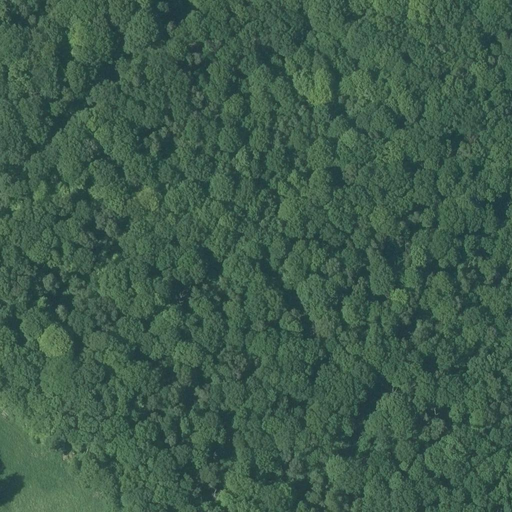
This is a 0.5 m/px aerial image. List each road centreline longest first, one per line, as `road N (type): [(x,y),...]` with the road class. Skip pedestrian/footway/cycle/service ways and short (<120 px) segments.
road 1 (track): [(486,511),(466,445),(32,131)]
road 2 (unclassified): [(0,157),(61,105),(145,0)]
